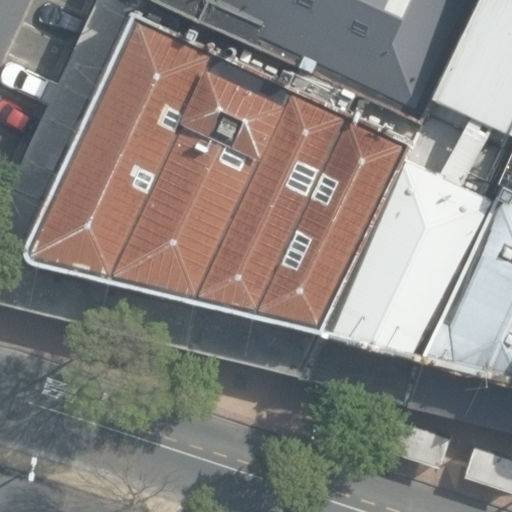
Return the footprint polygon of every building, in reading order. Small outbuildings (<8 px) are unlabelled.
[(152,0),(146,0),(32,261),(316,322),(418,115),(152,0)] [(152,0),(418,115),(468,0),(152,0)] [(316,322),(358,336),(423,351),(511,161),(511,0),(468,0),(418,115),(316,322)] [(511,161),(423,351),(511,372),(511,161)] [(450,438),(398,421),(388,452),(440,469),(450,438)] [(511,458),(474,446),(464,477),(511,492),(511,458)]
